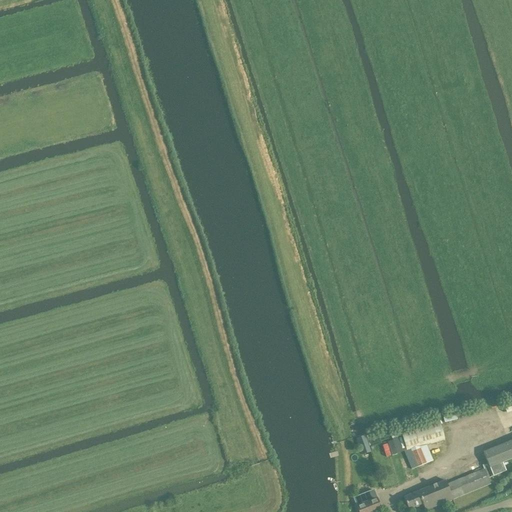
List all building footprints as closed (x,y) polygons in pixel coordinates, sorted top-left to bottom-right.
[(408,454),(412,452),(412,453),(420,450),(444,442),(437,421),(402,432),(408,454)] [(365,437),(357,439),(362,455),(368,453),(367,448),(369,448),(365,437)] [(447,485),(453,500),(490,485),(488,479),(505,472),(502,464),(511,459),(511,440),(483,453),(487,464),(482,466),(484,470),(447,485)] [(420,450),(412,453),(418,468),(426,465),(420,450)] [(453,500),(447,485),(445,481),(403,498),(409,510),(422,504),(425,511),(453,500)] [(377,511),(381,511),(376,499),(373,491),(353,498),(358,511),(377,511)]
